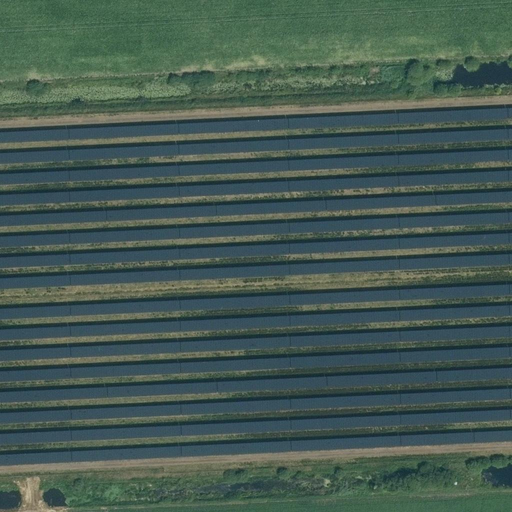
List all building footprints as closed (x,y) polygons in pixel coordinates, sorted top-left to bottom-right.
[(0,142),(59,140),(58,128),(0,131),(0,142)] [(0,163),(59,161),(59,149),(0,151),(0,163)] [(0,184),(60,182),(59,170),(0,172),(0,184)] [(0,205),(60,203),(60,192),(0,194),(0,205)] [(60,212),(0,214),(0,226),(61,224),(60,212)] [(61,233),(0,235),(0,247),(61,245),(61,233)] [(0,267),(62,265),(61,254),(0,256),(0,267)] [(0,288),(62,285),(62,274),(0,277),(0,288)] [(0,319),(63,316),(62,305),(0,307),(0,319)] [(0,339),(63,337),(63,326),(0,328),(0,339)] [(0,360),(64,358),(63,347),(0,349),(0,360)] [(0,381),(64,378),(64,367),(0,369),(0,381)]
